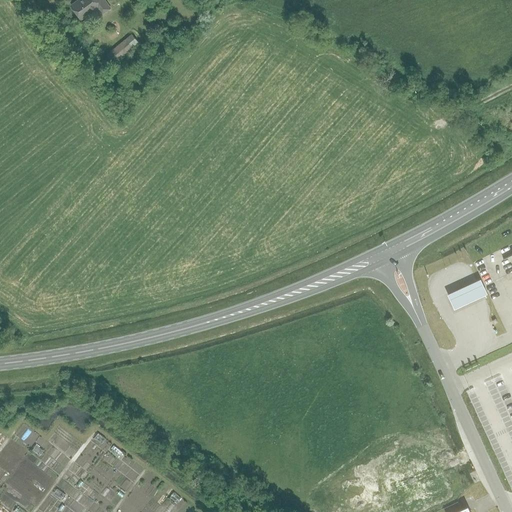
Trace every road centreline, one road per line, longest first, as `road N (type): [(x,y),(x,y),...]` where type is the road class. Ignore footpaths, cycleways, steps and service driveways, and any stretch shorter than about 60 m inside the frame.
road 1 (primary): [(0,363),(221,320),(376,258)]
road 2 (tertiary): [(507,511),(421,326)]
road 3 (primary): [(396,247),(511,181)]
